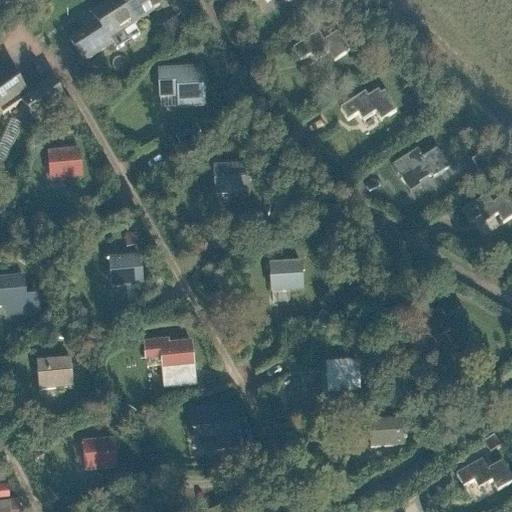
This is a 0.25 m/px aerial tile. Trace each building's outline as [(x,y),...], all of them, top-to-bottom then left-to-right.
[(98,23),(71,41),(86,63),(113,45),(111,40),(152,13),(143,0),(105,0),(109,5),(93,16),(98,23)] [(320,0),(308,0),(316,9),(323,3),(320,0)] [(171,19),(162,27),(170,39),(181,31),(171,19)] [(318,36),(293,51),(299,62),(310,56),(315,63),(328,55),(333,63),(349,53),(339,36),(324,45),(318,36)] [(367,64),(360,54),(349,62),(356,72),(367,64)] [(158,72),(159,99),(177,98),(178,108),(204,108),(203,71),(158,72)] [(8,74),(0,79),(0,112),(2,116),(21,103),(37,125),(67,104),(50,81),(28,96),(10,72),(8,74)] [(365,96),(340,112),(346,122),(357,116),(361,122),(374,113),(380,123),(396,113),(384,94),(369,104),(365,96)] [(411,117),(403,122),(408,129),(414,125),(416,127),(424,121),(419,114),(413,119),(411,117)] [(63,124),(60,133),(73,136),(75,126),(63,124)] [(197,131),(176,140),(182,152),(202,143),(197,131)] [(418,153),(393,169),(400,179),(408,174),(413,180),(428,171),(434,181),(450,170),(437,150),(423,160),(418,153)] [(79,153),(48,155),(50,181),(81,178),(79,153)] [(480,155),(470,162),(479,176),(490,169),(480,155)] [(245,169),(213,170),(214,194),(246,193),(245,169)] [(499,179),(489,186),(496,196),(505,189),(499,179)] [(487,198),(463,213),(471,225),(480,219),(485,227),(497,219),(501,226),(511,219),(511,205),(506,196),(492,205),(487,198)] [(136,237),(128,238),(129,248),(137,247),(136,237)] [(271,258),(247,272),(261,297),(308,269),(294,245),(283,251),(278,242),(265,249),(271,258)] [(33,256),(23,249),(15,260),(25,267),(33,256)] [(140,259),(109,262),(111,287),(142,285),(140,259)] [(24,279),(0,281),(0,308),(4,308),(5,318),(40,315),(39,296),(26,298),(24,279)] [(421,310),(408,317),(421,338),(433,331),(438,339),(451,332),(457,343),(473,333),(461,313),(447,322),(441,311),(427,320),(421,310)] [(332,320),(322,313),(316,322),(325,329),(332,320)] [(59,330),(55,334),(58,341),(63,343),(66,340),(68,334),(64,330),(59,330)] [(167,342),(144,344),(145,361),(161,359),(164,391),(196,388),(191,344),(168,346),(167,342)] [(70,362),(37,365),(39,390),(72,388),(70,362)] [(359,364),(327,365),(328,392),(360,391),(359,364)] [(280,403),(272,407),(278,420),(285,417),(280,403)] [(511,411),(510,408),(501,414),(507,426),(511,423),(511,411)] [(233,409),(191,413),(193,434),(201,433),(203,453),(239,449),(236,423),(235,423),(233,409)] [(107,415),(100,425),(110,432),(117,422),(107,415)] [(400,423),(369,425),(371,449),(402,447),(400,423)] [(494,438),(484,445),(490,454),(500,448),(494,438)] [(114,443),(83,445),(84,471),(116,469),(114,443)] [(482,463),(456,477),(462,489),(475,482),(479,491),(494,483),(498,491),(511,484),(500,464),(487,471),(482,463)] [(8,487),(0,487),(0,501),(9,501),(8,487)] [(235,511),(232,503),(219,508),(220,511),(235,511)]
